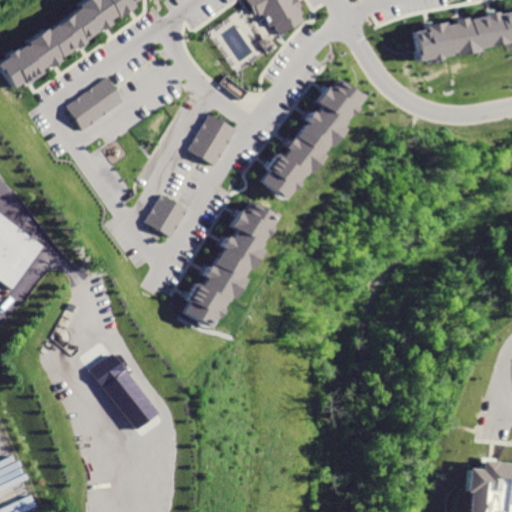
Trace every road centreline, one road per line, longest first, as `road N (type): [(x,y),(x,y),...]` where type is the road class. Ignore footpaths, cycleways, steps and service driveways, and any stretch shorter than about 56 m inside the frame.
road 1 (residential): [(346,12),(384,0),(165,24),(50,104),(159,266),(274,92),(346,12)]
road 2 (residential): [(511,104),(451,114),(412,103),(375,67),(339,0)]
road 3 (residential): [(165,24),(201,85),(253,122)]
